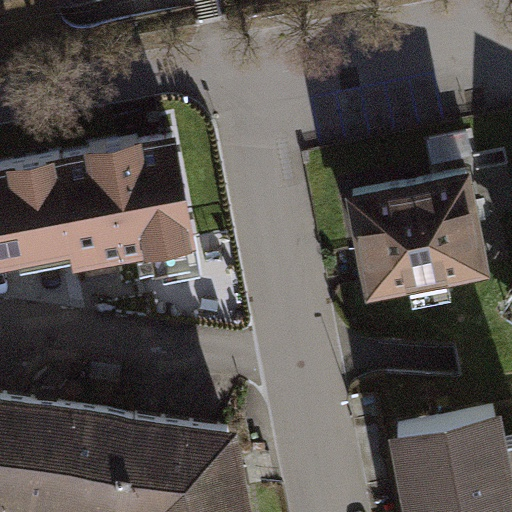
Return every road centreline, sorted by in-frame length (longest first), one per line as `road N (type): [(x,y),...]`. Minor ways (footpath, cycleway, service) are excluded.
road 1 (residential): [(230,56),(325,511)]
road 2 (residential): [(230,56),(464,26)]
road 3 (residential): [(0,99),(230,56)]
